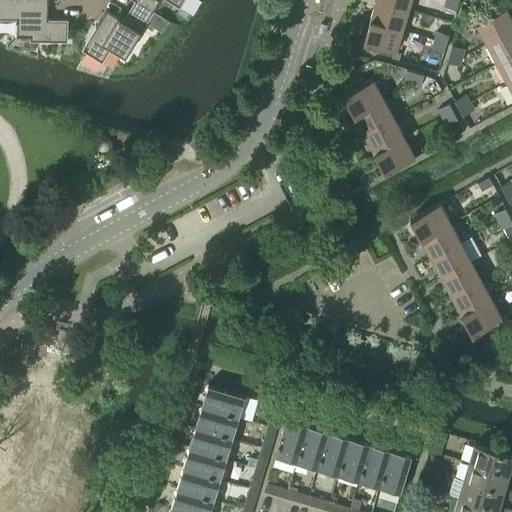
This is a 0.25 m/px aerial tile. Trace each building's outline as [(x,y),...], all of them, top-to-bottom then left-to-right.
[(48,0),(0,0),(0,17),(17,18),(16,35),(30,35),(30,39),(67,40),(68,17),(48,17),(48,0)] [(140,30),(153,10),(135,0),(123,20),(106,10),(83,48),(102,60),(110,46),(125,55),(140,30)] [(135,0),(153,10),(158,0),(170,0),(179,5),(181,0),(135,0)] [(408,8),(381,0),(375,0),(370,19),(402,29),(408,8)] [(459,0),(457,0),(445,0),(444,5),(456,9),(459,0)] [(487,42),(511,28),(511,18),(506,7),(476,23),(487,42)] [(402,29),(370,19),(363,40),(395,50),(402,29)] [(497,61),(511,53),(511,28),(487,42),(497,61)] [(434,38),(446,42),(449,33),(437,30),(434,38)] [(446,42),(434,38),(432,47),(444,50),(446,42)] [(449,52),(462,56),(464,48),(452,44),(449,52)] [(462,56),(449,52),(447,61),(459,64),(462,56)] [(507,80),(511,77),(511,53),(497,61),(507,80)] [(411,83),(415,71),(407,68),(403,80),(411,83)] [(415,71),(411,83),(420,85),(423,73),(415,71)] [(354,113),(384,97),(373,78),(343,94),(354,113)] [(458,107),(470,101),(465,93),(454,99),(458,107)] [(384,97),(354,113),(364,132),(394,117),(384,97)] [(470,101),(458,107),(463,114),(474,108),(470,101)] [(442,115),(453,109),(449,102),(438,108),(442,115)] [(453,109),(442,115),(446,123),(457,117),(453,109)] [(394,117),(364,132),(375,152),(404,136),(394,117)] [(404,136),(375,152),(385,171),(415,155),(404,136)] [(481,189),(493,183),(488,175),(477,181),(481,189)] [(504,192),(511,187),(511,179),(511,178),(500,184),(504,192)] [(421,237),(450,221),(439,201),(410,217),(421,237)] [(505,207),(494,213),(498,220),(509,214),(505,207)] [(511,219),(509,214),(498,220),(502,228),(503,227),(509,239),(511,237),(511,219)] [(431,256),(460,240),(450,221),(421,237),(431,256)] [(460,240),(431,256),(441,275),(471,259),(481,254),(471,235),(461,241),(460,240)] [(441,275),(451,294),(481,278),(471,259),(441,275)] [(462,313),(491,297),(481,278),(451,294),(462,313)] [(491,297),(462,313),(472,333),(502,317),(491,297)] [(200,404),(245,418),(238,416),(245,394),(207,383),(200,404)] [(267,424),(276,427),(282,406),(273,403),(267,424)] [(245,418),(200,404),(194,425),(232,436),(236,424),(243,426),(245,418)] [(295,460),(306,423),(285,416),(274,454),(295,460)] [(316,466),(327,429),(306,423),(295,460),(316,466)] [(261,445),(270,448),(276,427),(267,424),(261,445)] [(232,436),(194,425),(188,446),(226,457),(232,436)] [(337,472),(348,435),(327,429),(316,466),(337,472)] [(357,479),(368,441),(348,435),(337,472),(357,479)] [(378,485),(389,447),(368,441),(357,479),(378,485)] [(507,473),(508,470),(511,460),(511,454),(473,443),(468,461),(507,473)] [(255,466),(264,468),(270,448),(261,445),(255,466)] [(226,457),(188,446),(182,466),(219,478),(226,457)] [(389,447),(378,485),(399,491),(411,454),(389,447)] [(507,473),(468,461),(463,478),(502,490),(503,488),(506,477),(511,479),(511,470),(508,470),(507,473)] [(219,478),(182,466),(175,487),(213,498),(219,478)] [(248,487),(257,489),(264,468),(255,466),(248,487)] [(0,483),(0,511),(57,511),(66,484),(32,474),(24,491),(0,483)] [(502,490),(463,478),(457,495),(497,508),(498,504),(501,495),(511,497),(511,490),(503,488),(502,490)] [(284,497),(287,488),(266,482),(263,490),(284,497)] [(209,511),(213,498),(175,487),(169,508),(183,511),(209,511)] [(242,507),(251,510),(257,489),(248,487),(242,507)] [(287,488),(284,497),(305,503),(308,494),(287,488)] [(308,494),(305,503),(326,509),(328,500),(308,494)] [(497,508),(457,495),(452,511),(495,511),(496,511),(511,511),(511,508),(498,504),(497,508)] [(328,500),(326,509),(336,511),(347,511),(349,506),(328,500)]
